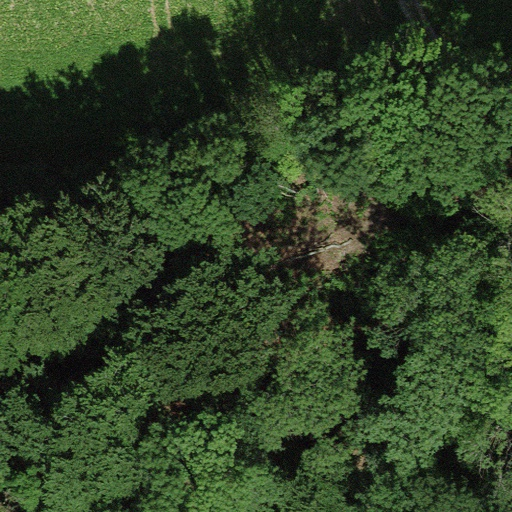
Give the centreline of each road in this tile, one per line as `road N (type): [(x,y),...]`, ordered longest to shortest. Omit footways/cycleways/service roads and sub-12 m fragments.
road 1 (track): [(0,271),(65,276),(443,64)]
road 2 (track): [(413,0),(443,64),(511,122)]
